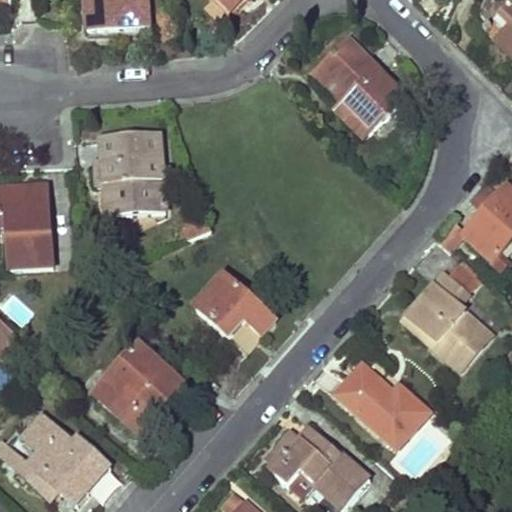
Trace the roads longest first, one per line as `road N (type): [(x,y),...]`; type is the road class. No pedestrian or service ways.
road 1 (residential): [(168,511),(459,173),(470,122),(467,82),(387,0)]
road 2 (residential): [(311,0),(252,57),(213,73),(117,88),(4,90)]
